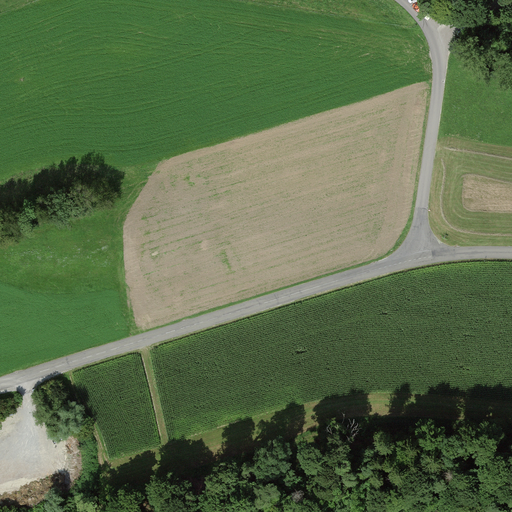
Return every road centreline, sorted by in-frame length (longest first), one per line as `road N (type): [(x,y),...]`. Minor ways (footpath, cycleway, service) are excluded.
road 1 (tertiary): [(415,260),(0,383)]
road 2 (unclassified): [(403,0),(428,26),(439,65),(415,260)]
